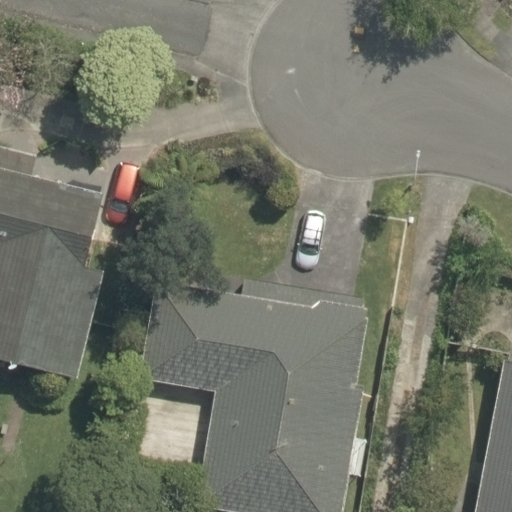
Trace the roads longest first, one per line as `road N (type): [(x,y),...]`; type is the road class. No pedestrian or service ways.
road 1 (residential): [(379,87),(116,0)]
road 2 (residential): [(511,129),(379,87)]
